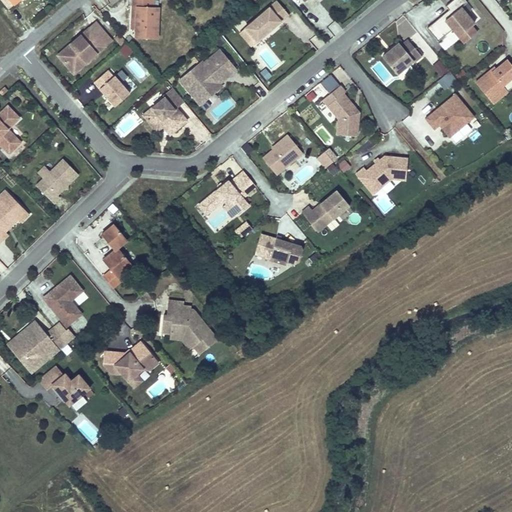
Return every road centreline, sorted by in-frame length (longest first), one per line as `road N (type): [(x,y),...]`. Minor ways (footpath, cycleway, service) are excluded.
road 1 (residential): [(128,165),(200,161),(397,0)]
road 2 (residential): [(128,165),(0,293)]
road 3 (residential): [(19,48),(128,165)]
road 4 (unknown): [(61,231),(120,301),(148,294)]
